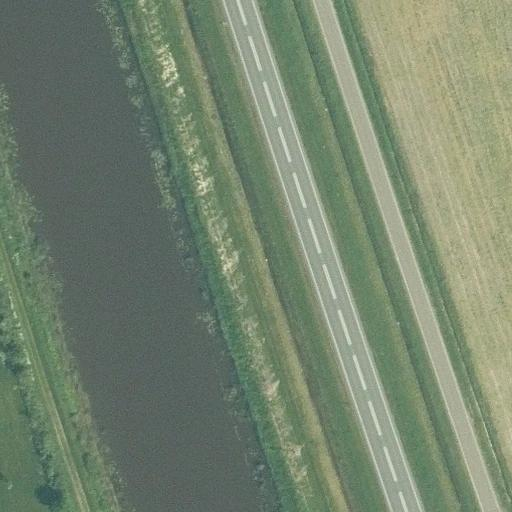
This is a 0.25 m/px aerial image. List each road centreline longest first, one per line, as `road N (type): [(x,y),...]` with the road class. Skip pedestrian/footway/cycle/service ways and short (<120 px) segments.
road 1 (unclassified): [(494,511),(322,0)]
road 2 (trunk): [(408,511),(239,0)]
